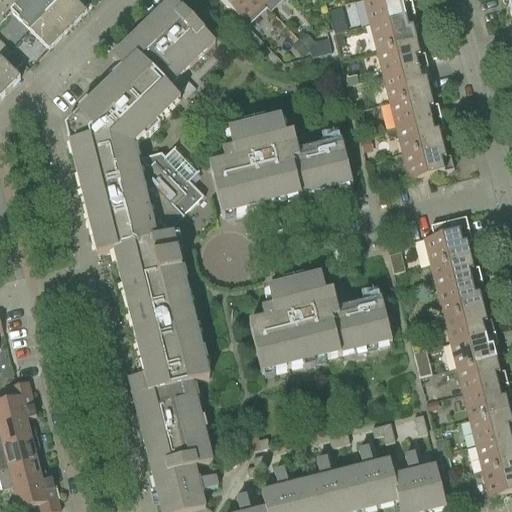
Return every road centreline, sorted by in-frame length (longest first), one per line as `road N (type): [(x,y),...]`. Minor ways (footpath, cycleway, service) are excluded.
road 1 (residential): [(228,261),(502,192)]
road 2 (residential): [(85,511),(32,292)]
road 3 (residential): [(502,192),(455,0)]
road 4 (residential): [(0,123),(123,0)]
